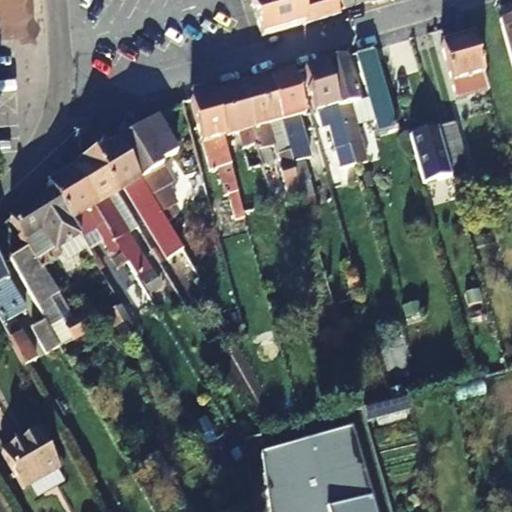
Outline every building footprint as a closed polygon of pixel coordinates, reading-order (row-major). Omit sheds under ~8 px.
[(308,0),(299,3),(298,0),(265,0),(251,4),(261,36),(338,14),(333,0),(308,0)] [(339,0),(342,9),(385,0),(339,0)] [(511,17),(499,21),(511,66),(511,17)] [(487,91),(472,36),(440,46),(453,100),(487,91)] [(374,125),(378,138),(395,133),(373,51),(355,56),(367,100),(374,125)] [(325,64),(354,168),(366,164),(357,130),(361,128),(360,125),(374,125),(367,100),(358,102),(345,58),(325,64)] [(401,59),(387,63),(395,90),(408,86),(401,59)] [(340,171),(354,168),(325,64),(302,70),(319,128),(331,125),(340,171)] [(301,197),(315,193),(312,180),(318,178),(316,171),(305,174),(302,160),(308,159),(305,146),(301,147),(299,141),(303,140),(297,118),(303,116),(292,73),(269,79),(281,123),(289,152),(301,197)] [(257,152),(264,150),(274,147),(268,126),(281,123),(269,79),(240,88),(257,152)] [(247,171),(262,167),(257,152),(240,88),(211,95),(223,138),(237,135),(247,171)] [(223,138),(211,95),(189,101),(209,171),(216,169),(234,220),(245,217),(242,209),(233,175),(223,138)] [(160,215),(165,223),(174,217),(169,208),(174,204),(165,188),(171,184),(158,163),(175,152),(155,118),(116,142),(160,215)] [(437,133),(446,166),(461,161),(452,129),(437,133)] [(116,142),(93,157),(116,195),(124,191),(144,224),(160,215),(116,142)] [(268,166),(264,150),(257,152),(262,167),(268,166)] [(279,205),(302,198),(301,197),(289,152),(276,156),(283,182),(273,184),(279,205)] [(112,242),(124,236),(127,234),(107,200),(116,195),(93,157),(70,171),(107,233),(112,242)] [(107,233),(70,171),(48,185),(52,193),(71,223),(78,218),(93,242),(107,233)] [(233,175),(242,209),(266,201),(263,191),(249,195),(243,172),(233,175)] [(321,191),(315,193),(301,197),(302,198),(307,219),(328,213),(321,191)] [(71,223),(52,193),(11,220),(24,243),(42,232),(66,271),(90,256),(71,223)] [(133,251),(124,236),(112,242),(122,257),(133,251)] [(8,255),(29,292),(47,281),(26,246),(8,255)] [(0,322),(1,324),(12,319),(26,313),(0,268),(0,322)] [(124,311),(102,324),(107,330),(128,318),(124,311)] [(72,340),(97,326),(90,313),(64,326),(72,340)] [(5,332),(16,326),(12,319),(1,324),(5,332)] [(36,361),(16,326),(5,332),(26,366),(36,361)] [(34,335),(46,355),(60,347),(49,327),(34,335)] [(433,341),(413,342),(413,373),(433,373),(433,341)] [(60,469),(38,430),(0,450),(22,490),(28,487),(35,499),(62,483),(56,471),(60,469)]
